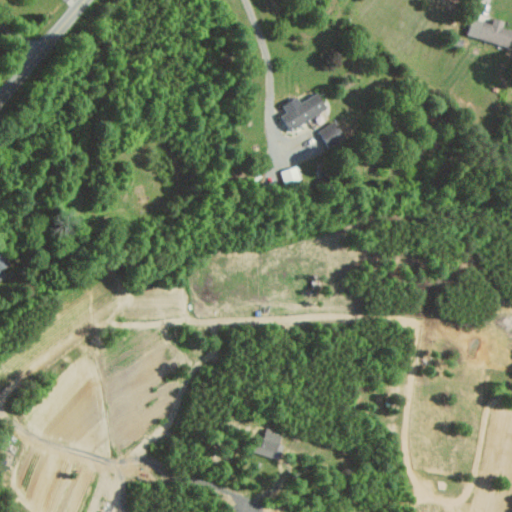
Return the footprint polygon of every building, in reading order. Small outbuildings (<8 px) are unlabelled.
[(464,34),(506,46),(511,29),(501,26),(503,20),(491,17),(489,23),(469,17),(464,34)] [(324,107),(315,91),(277,115),(286,131),(324,107)] [(317,129),(325,147),(344,138),(335,120),(317,129)] [(280,170),(283,183),(299,178),(296,165),(280,170)] [(276,443),(279,434),(263,429),(256,453),(276,459),(281,445),(276,443)]
